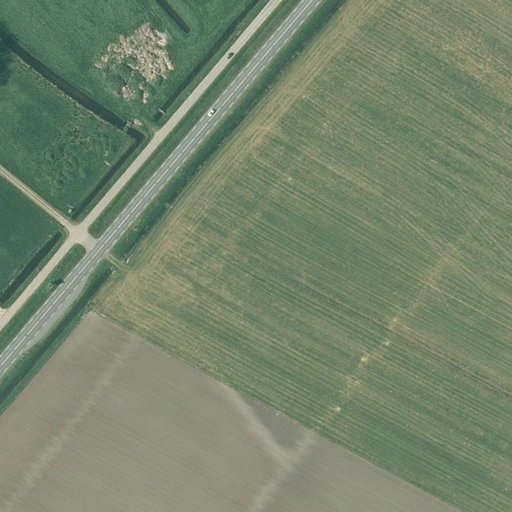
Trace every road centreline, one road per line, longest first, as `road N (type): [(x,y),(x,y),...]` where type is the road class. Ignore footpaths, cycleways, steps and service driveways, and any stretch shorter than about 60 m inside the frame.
road 1 (primary): [(98,251),(312,0)]
road 2 (unclassified): [(77,234),(276,0)]
road 3 (primary): [(0,366),(98,251)]
